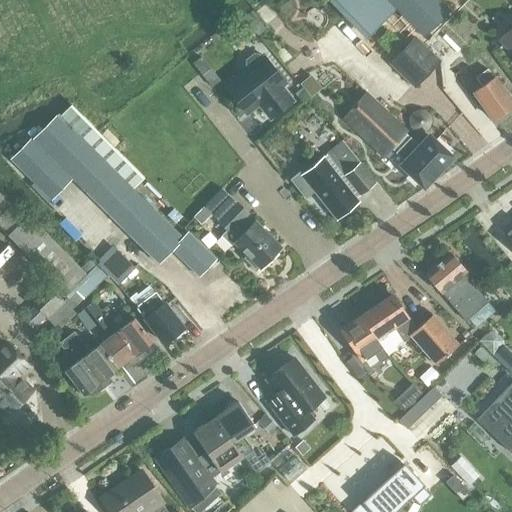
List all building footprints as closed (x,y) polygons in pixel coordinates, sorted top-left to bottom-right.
[(386,0),(396,10),(423,37),(450,11),(440,1),(438,0),(386,0)] [(511,53),(511,24),(497,38),(511,53)] [(415,36),(389,64),(414,88),(440,62),(415,36)] [(247,67),(224,85),(247,114),(258,105),(269,119),(294,99),(283,85),(286,83),(263,55),(260,57),(257,53),(253,53),(245,58),(244,63),(247,67)] [(493,76),(487,68),(475,76),(480,85),(472,91),(492,119),(495,117),(496,119),(503,114),(502,112),(511,105),(511,101),(494,75),(493,76)] [(417,144),(406,133),(409,130),(366,90),(340,119),(383,159),(393,147),(404,157),(399,163),(423,186),(452,155),(428,132),(417,144)] [(56,114),(31,139),(55,161),(72,178),(73,179),(73,180),(158,263),(171,250),(199,277),(215,260),(188,231),(182,237),(176,231),(164,219),(133,188),(142,179),(69,106),(60,115),(58,113),(56,115),(56,114)] [(31,139),(11,160),(33,183),(55,161),(31,139)] [(304,198),(314,191),(336,219),(358,201),(356,198),(358,195),(375,182),(342,139),(325,153),(301,172),(300,170),(289,179),(304,198)] [(204,206),(193,217),(201,225),(212,213),(219,220),(218,222),(225,229),(220,235),(230,246),(233,243),(246,255),(243,259),(256,271),(281,246),(255,221),(253,223),(245,216),(247,214),(221,189),(204,206)] [(0,210),(9,202),(0,192),(0,210)] [(14,201),(0,214),(0,225),(14,240),(60,289),(55,293),(47,284),(30,300),(34,305),(24,314),(35,326),(45,316),(53,326),(49,330),(56,337),(63,331),(60,328),(75,313),(72,309),(82,299),(106,276),(106,275),(92,261),(90,259),(81,268),(28,214),(28,215),(14,201)] [(511,226),(503,233),(511,243),(511,226)] [(114,247),(97,264),(117,284),(134,267),(114,247)] [(487,302),(464,274),(466,272),(450,252),(425,273),(441,294),(442,293),(465,321),(487,302)] [(155,291),(135,306),(163,343),(183,328),(155,291)] [(391,293),(356,318),(372,341),(375,339),(381,346),(386,354),(403,341),(409,336),(435,365),(457,344),(431,314),(415,328),(408,318),(391,293)] [(131,365),(138,360),(101,310),(94,300),(85,306),(108,336),(98,343),(117,367),(127,360),(131,365)] [(101,310),(138,360),(146,354),(142,348),(152,341),(133,316),(126,322),(118,312),(115,314),(108,305),(101,310)] [(356,318),(339,329),(355,352),(361,360),(364,358),(373,352),(380,361),(387,356),(386,354),(381,346),(375,339),(372,341),(356,318)] [(89,350),(74,331),(66,337),(103,386),(112,380),(108,374),(117,367),(98,343),(89,350)] [(485,334),(477,342),(511,374),(511,354),(502,345),(502,341),(493,333),(489,333),(486,335),(485,334)] [(96,392),(103,386),(66,337),(58,343),(66,352),(63,355),(70,364),(63,370),(82,394),(92,387),(96,392)] [(0,354),(0,411),(2,413),(6,411),(7,412),(31,387),(17,374),(28,363),(9,345),(0,354)] [(276,391),(265,400),(294,437),(316,420),(308,410),(325,397),(293,357),(266,378),(276,391)] [(398,397),(394,401),(401,409),(405,405),(418,393),(411,385),(398,397)] [(433,388),(401,419),(409,426),(441,396),(433,388)] [(476,417),(475,418),(510,452),(511,450),(504,444),(511,435),(511,393),(483,424),(476,417)] [(237,399),(214,415),(232,441),(243,456),(254,472),(269,462),(263,453),(258,457),(253,449),(242,434),(255,425),(237,399)] [(214,415),(191,431),(206,452),(196,459),(210,479),(233,463),(243,456),(232,441),(214,415)] [(182,438),(155,456),(191,508),(194,511),(200,511),(222,493),(215,485),(210,479),(196,459),(182,438)] [(308,447),(302,440),(295,447),(301,453),(308,447)] [(288,480),(303,466),(294,455),(278,469),(288,480)] [(390,473),(350,510),(351,511),(393,511),(412,496),(419,504),(431,494),(398,459),(386,469),(390,473)] [(108,511),(168,511),(163,504),(164,503),(142,470),(100,498),(108,511)]
